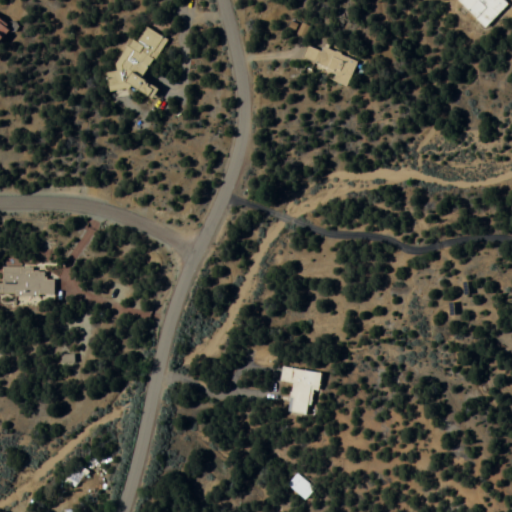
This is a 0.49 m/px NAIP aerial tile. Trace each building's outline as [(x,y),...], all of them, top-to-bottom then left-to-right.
[(510,6),(503,0),(456,0),(457,0),(487,30),(510,6)] [(0,42),(11,29),(0,20),(0,42)] [(109,80),(150,103),(158,88),(143,80),(166,39),(145,27),(137,42),(132,39),(109,80)] [(347,87),(357,63),(308,42),(300,59),(335,74),(332,81),(347,87)] [(0,295),(54,296),(54,281),(44,281),(44,269),(2,269),(2,285),(0,285),(0,295)] [(319,373),(287,368),(280,412),(313,418),(319,373)] [(304,501),(314,490),(296,474),(286,486),(304,501)]
